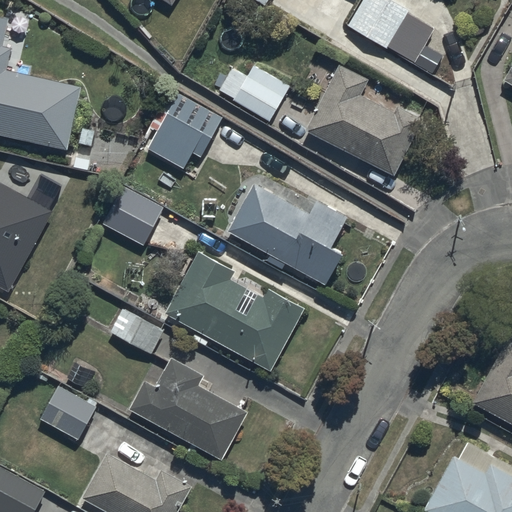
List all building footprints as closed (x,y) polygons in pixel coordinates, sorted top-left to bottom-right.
[(157,0),(172,9),(177,0),(157,0)] [(246,0),(264,10),(270,0),(246,0)] [(387,0),(363,0),(347,27),(415,66),(435,31),(409,16),(410,13),(387,0)] [(0,136),(68,152),(82,88),(7,71),(11,50),(3,48),(9,21),(0,19),(0,136)] [(237,59),(217,93),(269,123),(289,89),(237,59)] [(339,67),(306,132),(395,178),(421,128),(361,97),(369,82),(339,67)] [(178,94),(148,149),(183,169),(192,154),(202,159),(224,120),(178,94)] [(0,289),(7,293),(52,213),(0,184),(0,289)] [(270,258),(285,266),(325,289),(342,259),(331,253),(349,222),(317,204),(310,216),(254,185),(226,233),(270,258)] [(123,186),(102,225),(143,246),(163,207),(123,186)] [(197,254),(166,315),(271,373),(305,311),(267,291),(263,299),(231,282),(235,275),(197,254)] [(120,312),(109,335),(151,357),(163,334),(120,312)] [(511,423),(511,338),(507,336),(472,402),(511,423)] [(145,384),(130,412),(221,461),(247,414),(200,388),(205,379),(170,360),(155,389),(145,384)] [(40,418),(79,439),(97,405),(57,384),(40,418)] [(453,461),(424,511),(511,511),(511,468),(467,444),(457,463),(453,461)] [(107,456),(82,501),(102,511),(178,511),(192,488),(162,473),(157,483),(107,456)] [(0,511),(33,511),(46,489),(0,465),(0,511)]
